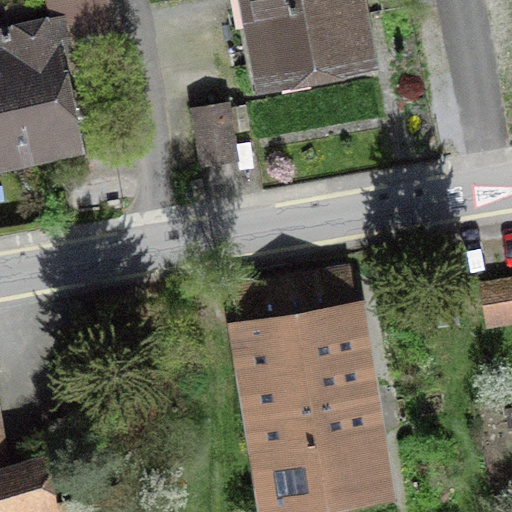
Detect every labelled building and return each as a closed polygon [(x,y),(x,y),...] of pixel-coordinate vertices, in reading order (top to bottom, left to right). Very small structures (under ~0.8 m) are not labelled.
[(371,0),(249,0),(268,94),(386,71),(371,0)] [(0,175),(92,158),(76,76),(0,90),(0,175)] [(232,109),(196,115),(205,172),(241,166),(232,109)] [(511,286),(487,290),(495,334),(511,331),(511,286)] [(373,309),(240,330),(269,511),(344,511),(404,503),(373,309)] [(12,469),(0,406),(0,511),(64,511),(67,511),(53,457),(12,469)]
